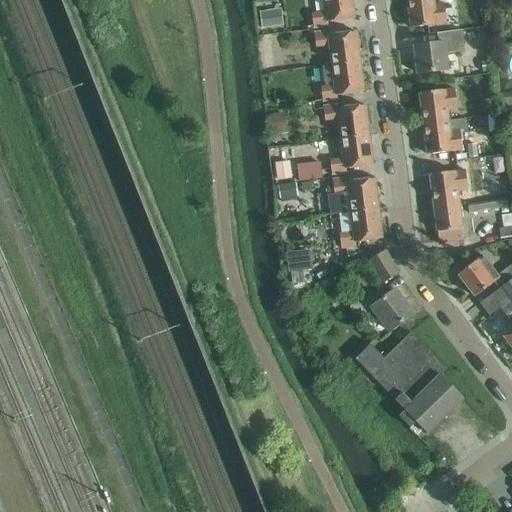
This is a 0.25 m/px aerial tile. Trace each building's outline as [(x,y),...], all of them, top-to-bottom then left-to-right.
[(313,29),(327,27),(326,21),(354,18),(351,0),(322,0),(324,12),(311,13),(313,29)] [(433,5),(432,0),(407,0),(411,27),(445,23),(443,4),(433,5)] [(416,73),(436,71),(446,69),(444,54),(463,51),(460,30),(436,33),(437,42),(413,46),(416,73)] [(329,35),(328,31),(314,33),(316,47),(328,46),(330,65),(359,61),(355,31),(329,35)] [(266,71),(274,69),(269,39),(261,41),(266,71)] [(322,102),(336,100),(336,95),(363,91),(359,61),(330,65),(330,66),(322,67),(324,86),(321,87),(322,102)] [(496,65),(480,66),(481,90),(496,90),(496,65)] [(423,123),(447,120),(445,109),(456,108),(454,88),(419,92),(423,123)] [(294,104),(278,107),(281,126),(297,123),(294,104)] [(338,119),(340,138),(368,135),(364,105),(338,108),(337,105),(323,106),(325,120),(338,119)] [(448,131),(447,120),(423,123),(427,154),(460,150),(458,130),(448,131)] [(332,175),(345,173),(345,168),(372,164),(368,135),(340,138),(343,159),(330,161),(332,175)] [(284,138),(284,169),(301,169),(301,148),(295,148),(295,138),(284,138)] [(482,169),(505,166),(503,155),(481,158),(482,169)] [(434,208),(457,205),(456,192),(466,190),(463,169),(429,174),(434,208)] [(347,181),(346,177),(332,179),(334,194),(346,193),(349,212),(377,208),(374,178),(347,181)] [(468,213),(507,207),(506,198),(467,205),(468,213)] [(336,205),(319,206),(322,231),(339,229),(336,205)] [(438,242),(458,239),(462,239),(457,205),(434,208),(438,242)] [(341,248),(355,246),(354,241),(381,238),(377,208),(349,212),(351,232),(339,233),(341,248)] [(499,239),(511,236),(511,213),(500,215),(502,227),(498,228),(499,239)] [(381,283),(397,274),(398,273),(384,250),(367,260),(381,283)] [(511,264),(497,276),(482,257),(477,261),(476,259),(472,262),(457,274),(474,296),(493,282),(498,288),(500,287),(511,278),(511,264)] [(362,278),(356,270),(349,275),(355,283),(353,284),(363,297),(349,308),(358,319),(372,309),(388,331),(412,313),(394,289),(386,295),(379,285),(373,289),(364,276),(362,278)] [(511,278),(500,287),(510,299),(511,301),(511,278)] [(510,299),(500,287),(498,288),(479,303),(488,316),(500,307),(511,323),(511,329),(503,336),(511,347),(511,303),(509,300),(510,299)] [(446,369),(410,332),(383,358),(368,344),(353,359),(403,410),(398,416),(409,427),(415,422),(426,433),(463,398),(440,375),(446,369)]
